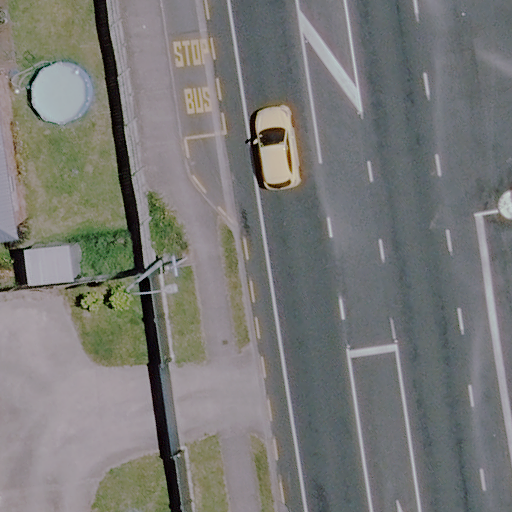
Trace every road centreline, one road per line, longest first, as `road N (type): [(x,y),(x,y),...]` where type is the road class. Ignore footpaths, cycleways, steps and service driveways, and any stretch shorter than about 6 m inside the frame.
road 1 (secondary): [(378,217),(421,511)]
road 2 (secondary): [(320,0),(338,109),(378,217)]
road 3 (residential): [(378,217),(511,197)]
